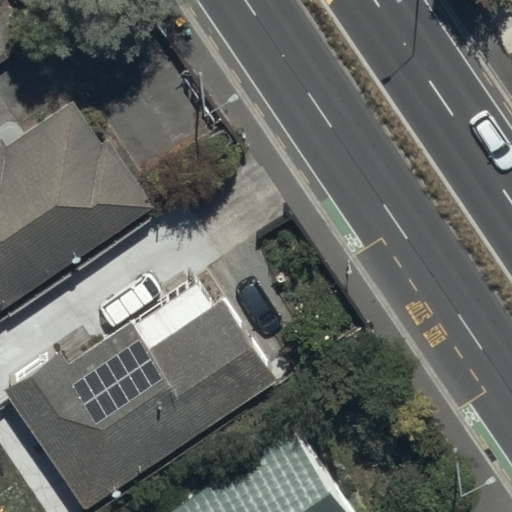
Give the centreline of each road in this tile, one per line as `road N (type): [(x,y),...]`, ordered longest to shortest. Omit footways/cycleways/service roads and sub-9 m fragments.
road 1 (primary): [(511,394),(245,0)]
road 2 (primary): [(379,0),(511,198)]
